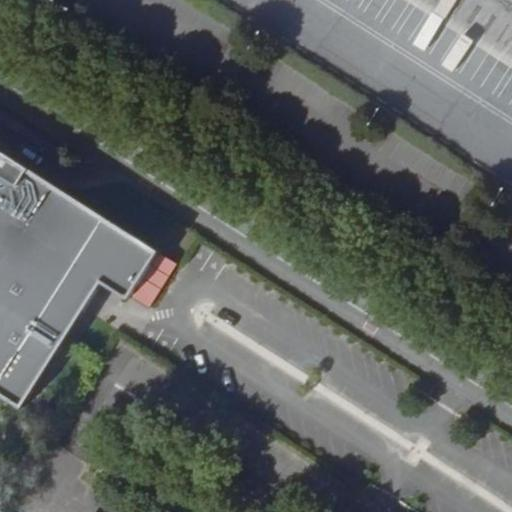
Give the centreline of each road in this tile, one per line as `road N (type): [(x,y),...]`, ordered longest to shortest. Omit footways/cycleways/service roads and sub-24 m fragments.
road 1 (unclassified): [(511,408),(0,83)]
road 2 (unclassified): [(126,370),(348,511)]
